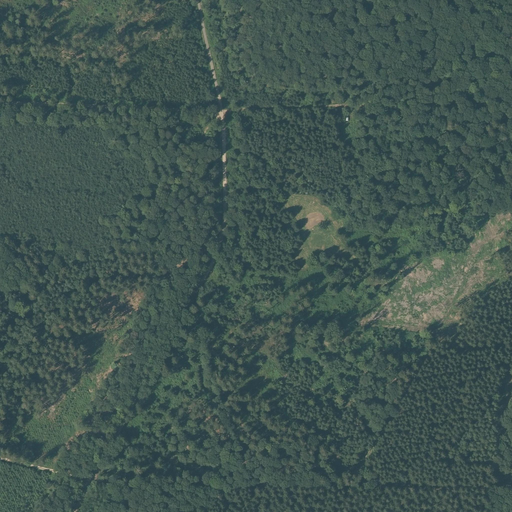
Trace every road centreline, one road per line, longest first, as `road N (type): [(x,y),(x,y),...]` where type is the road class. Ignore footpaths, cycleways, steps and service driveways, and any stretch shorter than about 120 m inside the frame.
road 1 (track): [(0,103),(221,112),(511,101)]
road 2 (track): [(440,511),(414,485),(91,481)]
